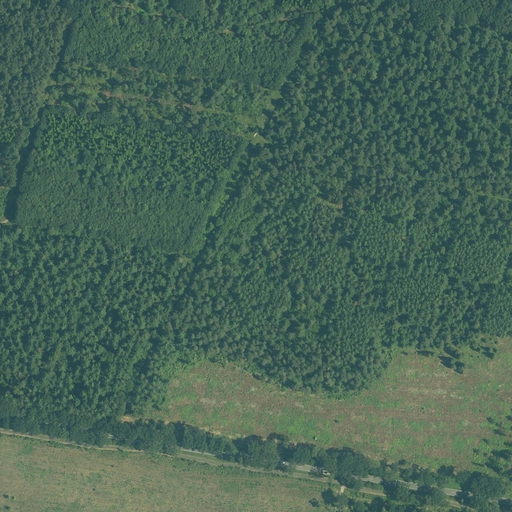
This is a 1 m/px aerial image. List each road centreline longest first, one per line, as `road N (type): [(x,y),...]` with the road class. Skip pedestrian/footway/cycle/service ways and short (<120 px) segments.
road 1 (secondary): [(511,503),(0,417)]
road 2 (track): [(336,0),(112,436)]
road 3 (track): [(259,138),(511,200)]
road 4 (track): [(79,0),(9,220)]
road 5 (track): [(197,259),(9,220)]
